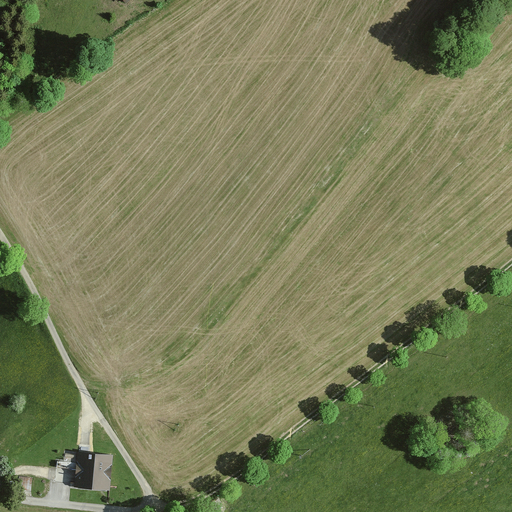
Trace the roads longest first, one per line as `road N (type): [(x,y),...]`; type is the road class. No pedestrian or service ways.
road 1 (residential): [(0,229),(91,405),(156,502),(114,510),(0,495)]
road 2 (track): [(172,508),(224,486),(511,260)]
